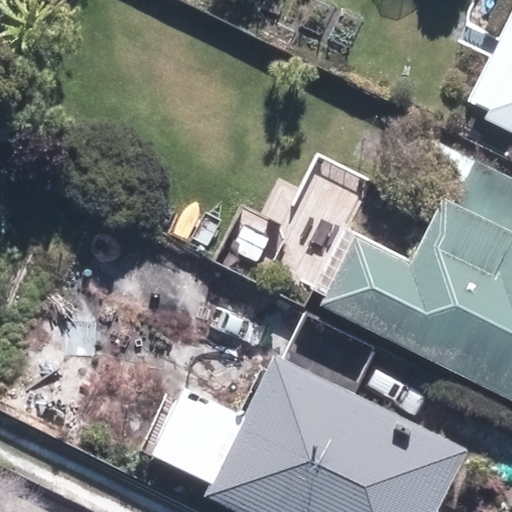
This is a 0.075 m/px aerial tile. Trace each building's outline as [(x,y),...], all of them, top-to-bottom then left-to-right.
[(511,12),(468,101),(489,112),(485,118),(511,130),(511,12)] [(317,303),(511,400),(511,176),(417,130),(395,174),(445,197),(410,264),(350,235),(317,303)] [(229,249),(256,263),(271,234),(244,220),(229,249)] [(0,408),(73,443),(110,367),(37,332),(0,408)] [(203,494),(239,511),(446,511),(437,507),(467,446),(275,352),(244,414),(182,385),(149,454),(209,483),(203,494)]
